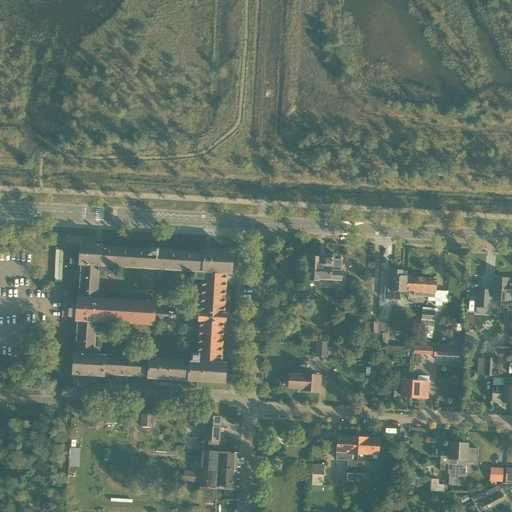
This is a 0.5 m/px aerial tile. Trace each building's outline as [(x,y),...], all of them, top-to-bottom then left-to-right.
[(224,363),(221,363),(224,321),(224,316),(227,274),(230,274),(231,253),(203,251),(203,253),(100,246),(100,245),(80,244),(79,265),(80,265),(78,297),(77,297),(77,302),(70,302),(69,316),(76,317),(76,321),(77,321),(75,354),(74,354),(73,375),(74,375),(103,377),(103,374),(148,377),(147,384),(155,384),(155,379),(188,381),(187,381),(223,383),(224,363)] [(61,282),(62,250),(55,249),(54,282),(61,282)] [(309,258),(308,279),(317,280),(325,280),(325,282),(343,284),(343,277),(340,277),(340,270),(341,260),(332,259),(332,257),(322,256),(322,259),(318,258),(316,256),(312,256),(310,258),(309,258)] [(408,291),(405,291),(405,281),(408,282),(408,278),(406,277),(406,272),(390,271),(389,286),(389,299),(400,299),(400,298),(408,298),(408,291)] [(405,281),(405,291),(408,291),(413,291),(413,296),(428,297),(427,301),(434,301),(447,302),(447,291),(435,290),(435,280),(423,279),(423,278),(408,278),(408,282),(405,281)] [(494,298),(494,300),(496,301),(501,301),(500,308),(508,309),(506,325),(511,325),(511,283),(507,283),(507,279),(495,278),(494,288),(494,298)] [(479,289),(478,307),(490,308),(492,308),(496,308),(496,301),(494,300),(494,298),(490,298),(491,290),(479,289)] [(437,308),(422,307),(421,319),(436,320),(437,308)] [(433,321),(420,320),(419,332),(433,333),(433,321)] [(377,333),(377,323),(365,322),(365,332),(377,333)] [(377,333),(377,343),(387,344),(387,334),(387,323),(377,323),(377,333)] [(474,332),(464,331),(464,346),(480,347),(481,337),(476,337),(474,334),(474,332)] [(315,341),(314,357),(327,357),(328,342),(315,341)] [(413,353),(431,355),(432,344),(414,342),(413,353)] [(433,355),(459,356),(460,349),(455,349),(455,348),(451,347),(451,345),(434,344),(433,355)] [(404,347),(386,346),(385,354),(403,355),(404,347)] [(494,376),(496,358),(494,358),(495,348),(482,347),(481,358),(480,358),(478,375),(494,376)] [(319,392),(320,376),(302,375),(302,373),(298,373),(298,370),(294,370),(293,376),(289,375),(289,379),(283,378),(283,384),(288,384),(288,387),(297,388),(301,389),(301,390),(319,392)] [(410,397),(427,398),(428,376),(417,375),(417,381),(414,381),(414,379),(411,379),(410,397)] [(411,379),(395,378),(394,386),(394,396),(410,397),(411,379)] [(511,402),(511,387),(511,385),(511,378),(493,378),(491,401),(511,402)] [(141,414),(140,424),(140,426),(152,427),(154,415),(141,414)] [(197,417),(186,416),(186,425),(197,426),(197,417)] [(202,451),(218,453),(220,418),(205,417),(204,425),(201,425),(201,434),(204,434),(202,451)] [(355,474),(358,438),(349,437),(349,438),(337,437),(336,457),(336,460),(347,460),(346,481),(355,482),(357,482),(358,474),(355,474)] [(355,482),(355,488),(364,489),(364,482),(368,483),(368,475),(361,474),(362,463),(370,463),(370,454),(377,454),(378,439),(366,439),(366,438),(358,438),(355,474),(358,474),(357,482),(355,482)] [(459,444),(449,443),(449,450),(441,450),(440,460),(440,471),(445,471),(446,463),(448,463),(448,474),(449,474),(449,485),(457,485),(459,444)] [(457,485),(464,486),(465,474),(466,462),(476,462),(477,448),(467,448),(467,444),(459,444),(457,485)] [(201,474),(204,474),(204,470),(206,470),(206,467),(216,468),(218,453),(202,451),(201,471),(184,470),(183,481),(200,483),(201,474)] [(239,470),(240,454),(223,453),(221,453),(218,453),(216,468),(239,470)] [(322,485),(323,465),(312,464),(311,484),(322,485)] [(215,487),(216,479),(216,468),(206,467),(206,470),(204,470),(204,474),(201,474),(200,483),(197,511),(214,511),(217,488),(215,487)] [(490,481),(490,485),(495,486),(496,481),(502,481),(503,468),(490,467),(489,481),(490,481)] [(216,479),(225,480),(225,483),(238,484),(239,470),(216,468),(216,479)] [(430,491),(444,491),(444,484),(438,484),(438,479),(431,478),(430,491)] [(217,488),(219,488),(225,488),(224,495),(237,496),(238,484),(225,483),(225,480),(216,479),(215,487),(217,488)] [(488,493),(497,511),(509,511),(500,494),(498,495),(495,489),(488,493)] [(497,511),(488,493),(487,491),(470,497),(478,511),(497,511)]
